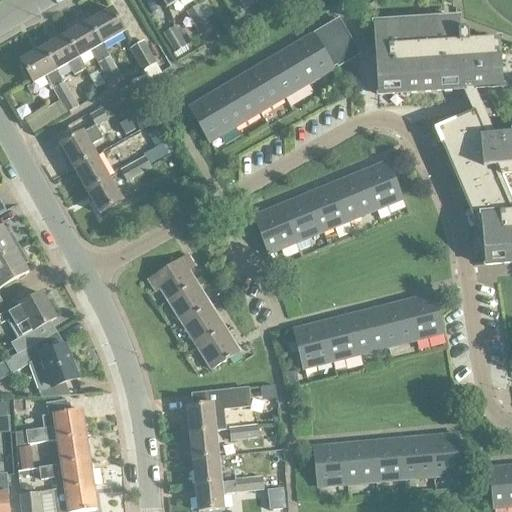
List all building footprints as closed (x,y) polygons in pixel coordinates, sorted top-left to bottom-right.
[(184,0),(159,0),(166,11),(184,0)] [(252,0),(240,0),(247,10),(256,5),(252,0)] [(200,39),(212,32),(197,7),(185,14),(200,39)] [(112,10),(91,22),(103,44),(125,32),(112,10)] [(100,67),(102,69),(110,84),(112,87),(123,81),(103,45),(103,44),(91,22),(68,35),(80,58),(91,51),(100,67)] [(457,22),(371,28),(376,99),(460,93),(464,102),(474,97),(472,92),(501,90),(498,44),(467,46),(466,35),(458,36),(457,22)] [(335,69),(336,71),(357,59),(337,23),(311,38),(311,39),(331,71),(335,69)] [(185,48),(173,29),(163,35),(174,55),(185,48)] [(69,64),(75,76),(85,70),(79,58),(80,58),(68,35),(45,48),(58,70),(69,64)] [(289,52),(309,87),(332,73),(331,71),(311,39),(289,52)] [(156,65),(143,43),(129,51),(142,74),(156,65)] [(56,71),(58,70),(45,48),(21,62),(33,84),(47,76),(61,101),(67,114),(77,108),(56,71)] [(289,52),(265,66),(285,101),(309,87),(289,52)] [(285,101),(265,66),(240,81),(261,116),(285,101)] [(240,81),(215,96),(236,131),(261,116),(240,81)] [(99,95),(93,85),(86,89),(85,95),(88,102),(99,95)] [(215,96),(186,113),(207,148),(236,131),(215,96)] [(152,126),(140,106),(128,113),(140,133),(152,126)] [(103,110),(90,116),(95,127),(96,126),(97,128),(109,121),(103,110)] [(438,131),(433,133),(481,243),(483,271),(499,269),(499,267),(511,266),(511,137),(498,139),(498,145),(487,150),(472,116),(453,125),(451,120),(436,126),(438,131)] [(103,139),(97,128),(96,126),(95,127),(83,133),(61,145),(73,167),(95,154),(90,146),(103,139)] [(156,148),(148,152),(154,163),(175,151),(169,141),(156,148)] [(95,154),(73,167),(86,190),(108,178),(95,154)] [(145,157),(121,171),(127,182),(151,169),(145,157)] [(385,167),(362,176),(377,214),(400,204),(385,167)] [(377,214),(362,176),(337,186),(352,224),(377,214)] [(108,178),(86,190),(100,214),(122,202),(108,178)] [(352,224),(337,186),(311,197),(326,235),(352,224)] [(311,197),(281,209),(296,247),(326,235),(311,197)] [(296,247),(281,209),(250,222),(266,259),(296,247)] [(0,261),(17,252),(9,238),(6,239),(2,231),(0,232),(0,261)] [(26,267),(17,252),(0,261),(0,292),(27,277),(23,269),(26,267)] [(171,302),(195,287),(181,264),(148,285),(154,296),(159,293),(166,305),(171,302)] [(210,310),(195,287),(171,302),(177,312),(173,315),(181,328),(185,325),(210,310)] [(431,296),(405,303),(416,342),(441,336),(445,335),(441,319),(434,295),(431,296)] [(40,298),(3,319),(6,324),(17,343),(54,322),(40,298)] [(405,303),(377,310),(388,349),(416,342),(405,303)] [(224,333),(210,310),(185,325),(191,335),(187,338),(195,351),(199,348),(224,333)] [(377,310),(350,317),(360,356),(388,349),(377,310)] [(350,317),(323,324),(332,363),(360,356),(350,317)] [(323,324),(294,331),(304,371),(332,363),(323,324)] [(238,356),(224,333),(199,348),(206,358),(201,361),(210,374),(238,356)] [(298,353),(295,344),(288,345),(291,355),(298,353)] [(40,357),(44,356),(38,345),(0,366),(0,377),(2,381),(29,367),(39,395),(52,390),(40,357)] [(66,349),(44,356),(40,357),(52,390),(77,382),(66,349)] [(189,434),(214,431),(227,430),(225,413),(249,411),(247,393),(202,397),(191,398),(193,410),(186,411),(189,434)] [(54,440),(83,435),(79,413),(51,417),(53,429),(25,433),(27,444),(54,440)] [(257,426),(229,429),(231,442),(259,439),(257,426)] [(214,431),(189,434),(192,464),(217,461),(214,431)] [(87,460),(83,435),(54,440),(58,465),(87,460)] [(456,439),(431,441),(434,481),(460,479),(456,439)] [(434,481),(431,441),(403,444),(406,484),(434,481)] [(403,444),(374,447),(378,487),(406,484),(403,444)] [(31,447),(19,449),(22,471),(34,470),(31,447)] [(374,447),(344,449),(348,489),(378,487),(374,447)] [(348,489),(344,449),(312,452),(315,492),(348,489)] [(87,460),(58,465),(40,468),(43,483),(55,481),(56,490),(91,485),(87,460)] [(217,461),(192,464),(195,486),(219,484),(217,461)] [(504,511),(511,511),(511,470),(489,473),(492,511),(504,511)] [(7,475),(0,474),(0,511),(9,511),(9,494),(7,475)] [(263,478),(236,480),(237,493),(264,491),(263,478)] [(222,511),(219,484),(195,486),(197,511),(222,511)] [(94,511),(91,485),(56,490),(53,491),(55,511),(94,511)] [(42,511),(40,495),(19,498),(20,511),(42,511)]
